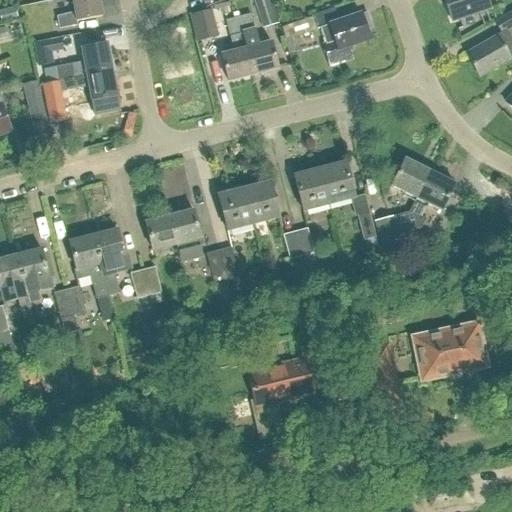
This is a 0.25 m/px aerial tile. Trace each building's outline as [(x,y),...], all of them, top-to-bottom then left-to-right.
[(97,0),(71,0),(74,12),(56,16),(59,29),(77,26),(76,22),(101,18),(97,0)] [(252,0),(262,28),(275,24),(267,0),(252,0)] [(442,0),(450,22),(489,8),(486,0),(442,0)] [(14,7),(0,10),(0,19),(1,23),(17,19),(14,7)] [(188,17),(196,45),(217,38),(211,11),(188,17)] [(511,40),(506,31),(511,27),(511,11),(493,22),(500,34),(464,55),(478,78),(509,60),(509,59),(511,57),(511,40)] [(238,18),(241,34),(245,49),(252,75),(276,69),(270,43),(258,46),(250,15),(238,18)] [(328,25),(329,28),(321,30),(326,44),(323,46),(330,67),(351,60),(347,48),(369,41),(360,15),(328,25)] [(252,75),(245,49),(241,34),(238,18),(225,21),(233,53),(220,56),(227,81),(252,75)] [(289,39),(316,30),(312,18),(281,28),(285,41),(289,39)] [(285,41),(282,41),(287,55),(294,53),(289,39),(285,41)] [(33,44),(38,67),(53,64),(48,41),(33,44)] [(43,70),(45,84),(58,81),(57,80),(111,70),(106,44),(80,49),(83,62),(72,64),(55,68),(43,70)] [(111,70),(57,80),(58,81),(45,84),(43,84),(48,112),(64,109),(61,93),(88,88),(93,115),(119,110),(111,70)] [(22,85),(32,126),(46,122),(36,82),(22,85)] [(0,105),(0,137),(10,134),(1,106),(0,105)] [(88,146),(86,136),(70,140),(73,150),(88,146)] [(389,187),(414,199),(427,173),(403,160),(389,187)] [(345,163),(319,169),(328,205),(352,199),(362,241),(374,238),(375,238),(364,195),(354,198),(345,163)] [(302,212),(328,205),(319,169),(293,176),(302,212)] [(427,173),(414,199),(414,200),(426,205),(439,212),(453,185),(427,173)] [(268,182),(243,189),(252,225),(278,218),(268,182)] [(252,225),(243,189),(217,196),(226,231),(252,225)] [(408,213),(394,216),(375,221),(383,254),(403,249),(399,234),(420,229),(425,219),(420,217),(426,205),(414,200),(408,213)] [(176,246),(180,263),(202,257),(200,247),(204,246),(202,238),(200,238),(193,210),(168,216),(176,246)] [(152,252),(176,246),(168,216),(145,223),(152,252)] [(306,229),(294,232),(300,257),(312,254),(306,229)] [(92,236),(108,297),(119,294),(114,275),(130,271),(126,257),(123,258),(116,230),(92,236)] [(294,232),(282,235),(289,260),(300,257),(294,232)] [(69,242),(76,271),(73,272),(75,281),(89,277),(95,300),(108,297),(92,236),(69,242)] [(374,238),(362,241),(365,251),(377,247),(374,238)] [(232,275),(236,274),(230,248),(218,251),(225,277),(232,275)] [(40,249),(15,256),(30,312),(31,311),(29,303),(38,301),(36,292),(51,288),(48,277),(47,277),(40,249)] [(212,280),(225,277),(218,251),(205,254),(212,280)] [(30,312),(15,256),(0,259),(0,292),(3,303),(17,299),(21,314),(30,312)] [(464,259),(448,264),(450,271),(466,265),(464,259)] [(148,297),(160,294),(154,268),(141,271),(148,297)] [(136,300),(148,297),(141,271),(129,274),(136,300)] [(225,277),(227,285),(235,283),(232,275),(225,277)] [(72,317),(84,313),(77,287),(65,290),(72,317)] [(76,332),(72,317),(65,290),(53,294),(64,335),(76,332)] [(0,334),(8,333),(2,307),(0,306),(0,334)] [(420,381),(446,376),(480,370),(482,368),(484,364),(484,362),(484,360),(483,358),(480,355),(477,354),(474,340),(476,338),(478,335),(478,332),(478,330),(476,328),(473,326),(470,326),(441,331),(411,338),(420,381)] [(375,414),(400,409),(395,385),(387,345),(362,350),(370,390),(375,414)] [(252,404),(281,397),(282,400),(313,393),(305,359),(273,366),(274,368),(263,370),(264,374),(246,378),(252,404)] [(332,369),(338,401),(367,395),(362,364),(332,369)] [(5,374),(0,374),(0,417),(15,414),(5,374)] [(161,402),(185,396),(181,379),(157,385),(161,402)] [(427,487),(430,510),(473,502),(469,482),(427,487)] [(333,511),(349,511),(372,508),(370,499),(332,506),(333,511)]
